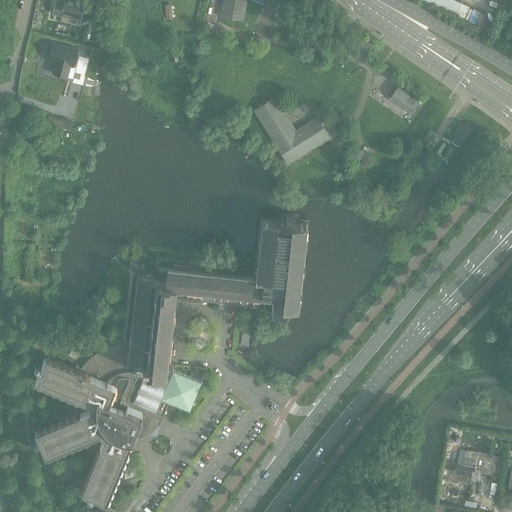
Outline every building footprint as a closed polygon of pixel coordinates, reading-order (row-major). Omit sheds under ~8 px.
[(55,1),(52,14),(80,20),(84,3),(69,0),(63,0),(63,3),(55,1)] [(243,21),(247,0),(223,0),(220,16),(243,21)] [(427,0),(464,17),(469,5),(458,0),(427,0)] [(315,25),(279,3),(275,9),(277,10),(275,15),(308,35),(315,25)] [(52,43),(48,60),(57,62),(56,66),(55,66),(53,74),(67,77),(70,66),(73,67),(78,49),(52,43)] [(173,54),(176,63),(183,62),(180,52),(173,54)] [(410,113),(421,96),(401,82),(390,99),(410,113)] [(295,131),(275,97),(254,110),(288,163),(330,137),(317,117),(295,131)] [(61,129),(63,122),(53,121),(52,127),(61,129)] [(430,142),(426,148),(431,151),(435,145),(430,142)] [(364,152),(356,148),(351,159),(358,163),(364,152)] [(360,164),(368,167),(373,156),(366,153),(360,164)] [(77,365),(75,367),(74,367),(45,355),(35,379),(65,392),(64,393),(64,395),(69,396),(69,398),(69,400),(69,403),(69,405),(69,407),(69,409),(69,411),(69,414),(70,416),(35,430),(45,454),(80,440),(81,442),(83,444),(84,446),(86,447),(88,449),(89,451),(91,452),(93,454),(95,455),(81,490),(105,500),(120,465),(124,466),(128,466),(128,465),(129,443),(131,439),(133,439),(135,439),(137,439),(138,438),(140,438),(142,437),(144,436),(147,435),(150,433),(151,432),(152,431),(154,430),(155,429),(157,427),(159,424),(169,402),(190,411),(202,381),(173,369),(172,371),(165,370),(165,365),(171,366),(173,354),(174,338),(173,338),(174,330),(169,330),(172,307),(174,307),(175,294),(178,294),(177,297),(184,297),(185,295),(199,297),(200,289),(208,290),(211,290),(261,295),(261,292),(266,293),(273,294),(271,310),(285,312),(286,306),(297,307),(306,224),(295,223),(296,216),(281,215),(281,221),(262,219),(256,275),(257,276),(257,278),(187,271),(187,266),(174,265),(173,269),(159,268),(161,269),(160,277),(138,275),(130,346),(127,346),(127,344),(128,344),(128,343),(124,343),(121,344),(117,344),(114,345),(110,346),(107,347),(104,349),(101,350),(97,352),(96,354),(92,356),(88,359),(87,361),(84,364),(81,368),(77,365)] [(35,274),(36,244),(24,243),(23,273),(26,273),(26,277),(31,277),(31,274),(35,274)] [(480,472),(491,474),(494,455),(467,450),(467,451),(468,451),(464,475),(474,477),(475,468),(481,469),(480,472)]
